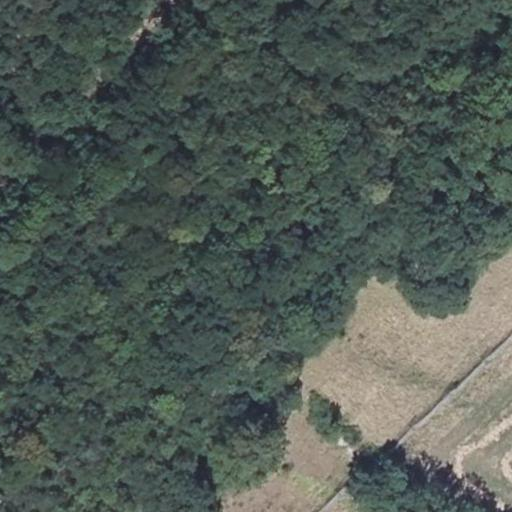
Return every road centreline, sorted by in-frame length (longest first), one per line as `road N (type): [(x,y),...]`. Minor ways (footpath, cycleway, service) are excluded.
road 1 (track): [(511,25),(229,128),(80,172),(41,174)]
road 2 (track): [(0,211),(41,174),(173,0)]
